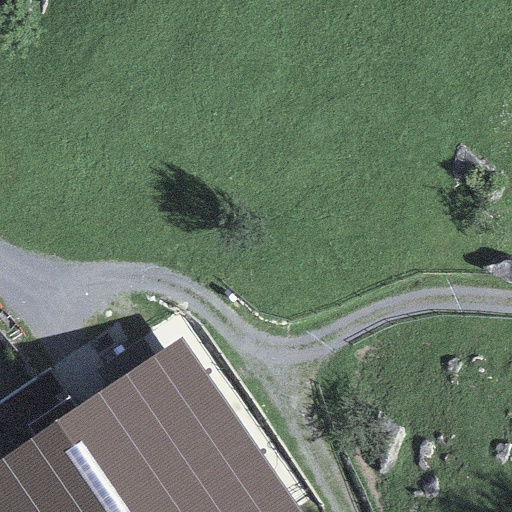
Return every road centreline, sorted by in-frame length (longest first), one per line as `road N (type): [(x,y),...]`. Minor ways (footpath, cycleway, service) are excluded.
road 1 (track): [(352,511),(301,424),(288,361),(420,298),(511,304)]
road 2 (track): [(0,265),(177,288),(288,361)]
